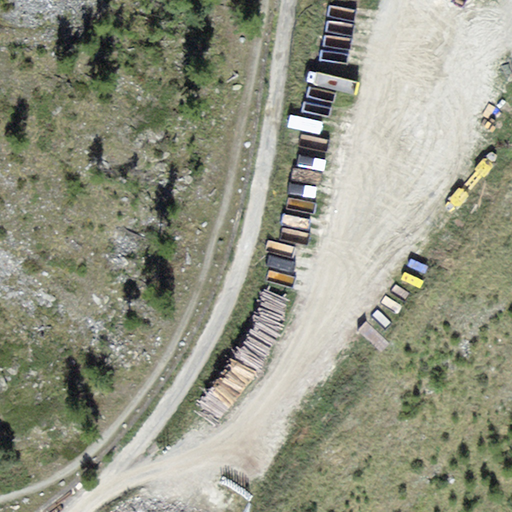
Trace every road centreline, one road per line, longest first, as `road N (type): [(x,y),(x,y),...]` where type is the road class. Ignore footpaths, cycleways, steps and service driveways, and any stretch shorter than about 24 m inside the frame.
road 1 (track): [(287,0),(253,221),(213,332),(120,470),(78,511)]
road 2 (track): [(260,61),(218,231),(172,340),(111,437),(0,503)]
road 3 (track): [(258,407),(332,251),(392,0)]
road 4 (track): [(258,407),(204,458),(120,470)]
